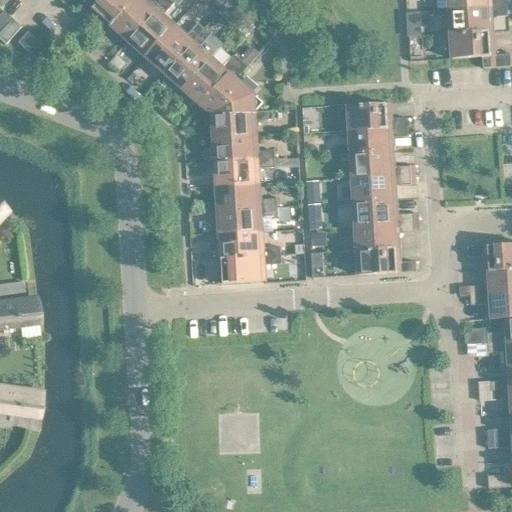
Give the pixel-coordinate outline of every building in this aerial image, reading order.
[(96,0),(95,1),(114,18),(129,0),(96,0)] [(129,0),(114,18),(132,34),(157,6),(150,0),(129,0)] [(235,0),(226,0),(221,6),(237,21),(247,10),(235,0)] [(500,0),(452,3),(454,27),(491,25),(490,8),(494,7),(495,10),(510,9),(509,0),(500,0)] [(0,9),(0,27),(15,11),(6,3),(0,9)] [(132,34),(150,50),(175,22),(157,6),(132,34)] [(15,11),(0,27),(0,29),(8,37),(24,19),(15,11)] [(189,28),(196,34),(207,21),(201,15),(189,28)] [(207,21),(196,34),(202,39),(213,27),(207,21)] [(150,50),(168,66),(193,37),(175,22),(150,50)] [(21,35),(40,52),(49,41),(31,24),(21,35)] [(491,25),(454,27),(455,52),(485,50),(485,61),(511,59),(511,47),(493,48),(491,25)] [(168,66),(186,82),(211,53),(193,37),(168,66)] [(253,42),(243,53),(250,59),(261,46),(257,42),(253,42)] [(226,60),(232,65),(233,66),(236,63),(235,62),(243,53),(237,48),(226,60)] [(205,99),(207,96),(207,95),(229,69),(228,69),(211,53),(186,82),(205,99)] [(250,59),(243,53),(235,62),(236,63),(242,68),(250,59)] [(215,102),(215,108),(253,105),(253,106),(258,106),(257,104),(256,87),(233,66),(232,65),(228,69),(229,69),(207,95),(207,96),(215,102)] [(351,99),(352,124),(410,120),(409,111),(394,112),(394,114),(390,114),(389,96),(351,99)] [(257,104),(258,106),(258,113),(275,112),(274,103),(257,104)] [(215,108),(216,132),(254,129),(253,106),(253,105),(215,108)] [(352,124),(354,148),(392,145),(390,128),(395,128),(395,131),(410,130),(410,120),(352,124)] [(216,132),(218,156),(256,153),(254,129),(216,132)] [(315,137),(308,137),(309,148),(320,148),(320,141),(315,137)] [(260,144),(261,153),(277,152),(277,143),(260,144)] [(354,148),(355,172),(413,168),(412,159),(397,160),(397,162),(393,162),(392,145),(354,148)] [(301,150),(290,151),(290,160),(301,159),(301,150)] [(277,152),(261,153),(261,162),(278,161),(277,152)] [(218,156),(219,180),(257,177),(256,153),(218,156)] [(355,172),(357,196),(394,193),(393,176),(398,176),(398,178),(413,177),(413,168),(355,172)] [(219,180),(221,204),(259,201),(257,177),(219,180)] [(323,188),(310,189),(310,197),(324,196),(323,188)] [(263,192),(263,201),(280,200),(280,191),(263,192)] [(357,196),(358,220),(416,216),(415,206),(400,207),(400,210),(396,210),(394,193),(357,196)] [(0,218),(11,206),(0,196),(0,218)] [(280,200),(263,201),(264,210),(281,209),(280,200)] [(221,204),(222,228),(260,225),(259,201),(221,204)] [(325,210),(311,211),(312,222),(325,221),(325,210)] [(358,220),(360,243),(397,241),(396,224),(401,224),(401,226),(417,225),(416,216),(358,220)] [(222,228),(224,252),(262,249),(260,225),(222,228)] [(328,225),(314,226),(315,239),(329,238),(328,225)] [(490,247),(491,264),(511,262),(511,237),(470,240),(471,250),(486,249),(486,247),(490,247)] [(307,238),(298,238),(298,246),(307,246),(307,238)] [(266,240),(266,249),(283,248),(283,239),(266,240)] [(397,241),(360,243),(361,268),(419,265),(418,254),(403,255),(403,258),(399,258),(397,241)] [(314,246),(315,271),(326,270),(325,246),(314,246)] [(283,248),(266,249),(267,258),(284,257),(283,248)] [(262,249),(224,252),(225,277),(263,274),(262,249)] [(472,279),(473,289),(511,286),(511,262),(491,264),(492,281),(488,281),(488,278),(472,279)] [(26,276),(12,278),(14,288),(28,286),(26,276)] [(494,312),(509,312),(509,311),(511,310),(511,286),(473,289),(474,298),(489,297),(489,295),(493,295),(494,312)] [(0,322),(42,317),(39,290),(0,295),(0,322)] [(490,327),(490,336),(511,335),(511,310),(509,311),(509,312),(510,328),(506,328),(506,326),(490,327)] [(511,342),(511,359),(511,335),(490,336),(491,346),(507,345),(507,342),(511,342)] [(493,375),(493,384),(511,383),(511,359),(511,363),(511,375),(509,376),(508,374),(493,375)] [(0,405),(42,411),(46,384),(0,377),(0,405)] [(511,390),(511,383),(493,384),(494,394),(510,393),(509,390),(511,390)] [(496,423),(496,432),(511,431),(511,424),(511,422),(496,423)] [(511,431),(496,432),(497,442),(511,440),(511,431)] [(511,467),(490,469),(491,482),(511,480),(511,467)]
